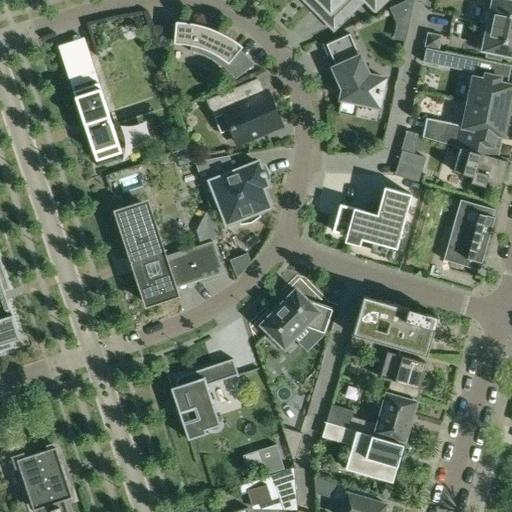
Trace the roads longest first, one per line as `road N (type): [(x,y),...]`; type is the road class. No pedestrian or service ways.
road 1 (residential): [(278,246),(298,184),(301,129),(289,75),(260,33),(206,6),(143,0),(0,42)]
road 2 (residential): [(0,393),(201,314),(239,290),(278,246)]
road 3 (residential): [(278,246),(500,315)]
road 4 (residential): [(446,511),(500,315)]
